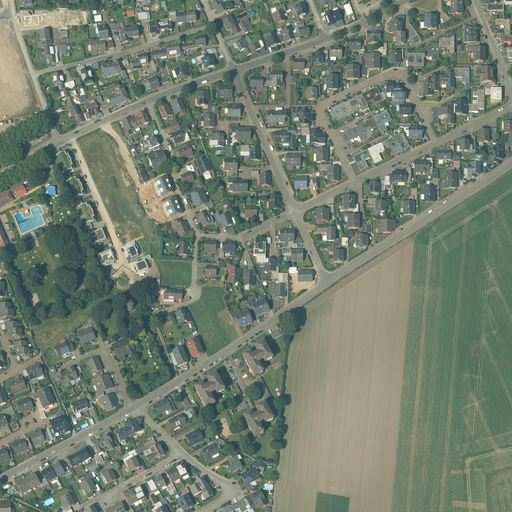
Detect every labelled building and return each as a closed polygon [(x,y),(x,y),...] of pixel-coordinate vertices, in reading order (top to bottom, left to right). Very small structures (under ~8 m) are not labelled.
[(223,4),(220,0),(210,0),(215,9),(219,6),(223,4)] [(318,0),(321,8),(321,9),(330,5),(329,1),(328,1),(327,0),(318,0)] [(220,8),(216,10),(219,15),(223,12),(224,13),(226,12),(229,11),(230,11),(233,9),(231,6),(229,3),(223,6),(220,8)] [(458,3),(451,3),(451,15),(461,15),(462,15),(462,12),(462,3),(458,3)] [(304,4),(295,7),(298,17),(307,15),(304,4)] [(284,5),(275,8),(277,13),(281,12),(281,13),(285,11),(286,11),(284,5)] [(277,13),(274,14),(276,24),(285,21),(283,15),(282,14),(281,14),(281,13),(281,12),(277,13)] [(467,12),(462,12),(462,15),(461,15),(464,21),(470,18),(467,12)] [(149,13),(137,14),(139,21),(150,20),(149,13)] [(195,13),(176,16),(177,22),(177,24),(196,21),(195,13)] [(333,13),(324,16),(324,17),(328,26),(337,23),(335,19),(334,19),(333,13)] [(436,17),(425,17),(425,24),(424,24),(424,29),(427,29),(427,30),(431,30),(431,29),(436,29),(436,17)] [(235,26),(230,18),(223,22),(227,31),(229,29),(231,30),(232,30),(235,35),(239,32),(235,26)] [(247,20),(243,22),(247,28),(248,27),(250,30),(252,29),(247,20)] [(451,20),(445,23),(448,29),(453,26),(451,20)] [(497,20),(495,20),(495,28),(493,28),(492,30),(493,33),(495,33),(495,28),(500,28),(500,26),(504,26),(504,33),(510,33),(510,20),(497,20)] [(161,23),(149,24),(150,34),(157,34),(156,30),(159,29),(159,31),(168,30),(168,31),(172,30),(171,23),(161,24),(161,23)] [(394,23),(393,23),(393,34),(396,34),(401,34),(401,23),(394,23)] [(308,27),(304,28),(303,24),(297,26),(298,32),(299,37),(309,35),(308,27)] [(66,27),(58,28),(59,39),(67,37),(66,27)] [(105,27),(99,28),(100,34),(99,34),(99,39),(104,39),(108,39),(108,38),(107,31),(106,31),(105,27)] [(137,29),(121,31),(122,44),(128,43),(127,39),(138,37),(137,29)] [(290,29),(281,32),(283,36),(285,42),(285,43),(294,40),(292,34),(290,29)] [(469,29),(465,29),(465,37),(466,37),(466,43),(469,43),(469,46),(471,46),(471,43),(476,43),(476,29),(469,29)] [(48,31),(40,32),(40,42),(49,41),(48,31)] [(368,32),(367,32),(367,38),(367,39),(367,40),(367,41),(368,41),(373,41),(378,41),(378,35),(378,32),(377,32),(374,32),(368,32)] [(401,34),(396,34),(396,44),(404,45),(404,34),(401,34)] [(273,35),(268,36),(268,37),(264,38),(268,48),(272,47),(277,46),(276,45),(274,38),(273,35)] [(417,35),(411,38),(415,45),(420,42),(417,35)] [(511,35),(511,36),(505,36),(504,36),(502,36),(502,42),(507,42),(507,41),(511,41),(511,49),(511,35)] [(450,39),(442,39),(439,40),(439,44),(439,48),(439,50),(440,50),(440,48),(442,48),(446,48),(446,49),(449,49),(449,54),(454,54),(454,37),(450,39)] [(204,38),(195,39),(196,44),(196,48),(205,46),(204,38)] [(242,40),(235,44),(237,48),(240,52),(244,50),(247,56),(251,54),(247,48),(243,40),(242,40)] [(49,41),(40,42),(41,49),(44,49),(51,47),(51,42),(49,41)] [(108,41),(91,44),(92,53),(103,51),(102,50),(110,48),(108,41)] [(360,41),(349,41),(349,50),(360,50),(360,46),(360,41)] [(431,44),(431,48),(426,48),(426,51),(426,56),(426,57),(432,57),(432,61),(439,61),(439,48),(439,44),(431,44)] [(252,45),(247,48),(251,54),(255,51),(252,46),(252,45)] [(51,47),(44,49),(46,58),(50,57),(51,64),(55,64),(53,47),(51,47)] [(175,47),(166,48),(167,53),(167,57),(173,56),(173,54),(176,54),(175,47)] [(341,48),(330,48),(330,57),(341,57),(341,48)] [(375,56),(368,56),(368,63),(367,63),(368,63),(368,70),(379,70),(379,58),(379,49),(375,51),(375,56)] [(480,49),(473,49),(473,50),(475,50),(475,59),(474,59),(474,63),(483,63),(483,59),(484,59),(484,49),(480,49)] [(316,55),(312,55),(312,64),(323,64),(323,61),(323,51),(320,51),(320,52),(316,52),(316,55)] [(399,53),(391,53),(391,64),(399,64),(399,60),(399,53)] [(206,55),(195,59),(197,65),(202,63),(201,60),(207,58),(206,55)] [(423,55),(408,56),(408,65),(423,65),(423,56),(423,55)] [(147,56),(137,57),(138,59),(138,62),(136,62),(131,63),(132,67),(137,66),(148,64),(147,56)] [(207,58),(201,60),(202,63),(205,70),(213,67),(211,61),(212,60),(211,57),(208,58),(207,58)] [(304,61),(293,61),(293,70),(304,70),(304,66),(304,61)] [(356,67),(346,67),(346,80),(358,80),(358,65),(358,62),(356,62),(356,67)] [(121,64),(115,65),(116,72),(124,71),(125,72),(125,71),(121,63),(121,64)] [(111,65),(110,64),(103,65),(104,74),(112,73),(112,74),(117,74),(116,72),(115,65),(115,64),(111,65)] [(340,64),(332,67),(335,73),(341,71),(340,64)] [(182,68),(175,71),(178,80),(186,77),(186,76),(185,74),(186,73),(189,71),(187,65),(182,67),(182,68)] [(88,69),(81,72),(82,76),(83,80),(84,80),(85,83),(92,81),(88,69)] [(469,69),(454,69),(454,74),(454,78),(462,78),(462,83),(469,83),(469,69)] [(481,70),(481,77),(481,83),(489,83),(492,83),(492,70),(481,70)] [(282,74),(270,74),(270,82),(274,82),(274,87),(281,87),(281,82),(282,82),(282,74)] [(454,74),(448,74),(448,76),(439,76),(439,78),(439,89),(439,85),(448,85),(448,88),(453,88),(453,89),(454,89),(454,78),(454,74)] [(59,75),(52,76),(54,85),(59,84),(60,84),(61,91),(65,90),(63,77),(60,78),(59,75)] [(337,77),(326,77),(326,87),(328,87),(328,90),(337,90),(337,77)] [(156,78),(147,81),(151,90),(159,87),(158,83),(156,78)] [(434,80),(431,80),(431,81),(426,81),(426,83),(423,83),(423,86),(423,89),(423,92),(423,94),(430,94),(430,90),(439,90),(439,89),(439,78),(434,78),(434,80)] [(262,79),(252,79),(252,87),(262,87),(262,83),(262,79)] [(388,84),(387,84),(387,86),(387,94),(387,92),(390,92),(390,94),(395,94),(400,94),(400,90),(400,84),(388,84)] [(123,86),(114,89),(116,93),(118,92),(119,96),(116,97),(116,96),(108,99),(108,98),(111,107),(128,100),(123,86)] [(231,87),(219,87),(219,97),(220,97),(224,97),(226,97),(226,98),(232,98),(232,92),(231,92),(231,87)] [(376,88),(362,95),(366,103),(373,100),(372,98),(375,97),(377,102),(382,100),(379,95),(376,88)] [(314,89),(307,90),(308,100),(316,100),(316,93),(316,89),(314,89)] [(61,91),(60,92),(63,101),(67,99),(67,100),(68,99),(70,106),(74,105),(71,97),(69,97),(68,93),(67,90),(65,90),(61,91)] [(402,90),(400,90),(400,94),(395,94),(395,99),(398,99),(404,99),(404,96),(403,96),(403,93),(402,90)] [(492,90),(491,90),(491,100),(495,100),(495,102),(501,102),(501,90),(492,90)] [(484,91),(477,91),(477,93),(473,93),(473,97),(477,97),(477,105),(469,105),(469,113),(478,113),(478,110),(484,110),(484,91)] [(208,93),(198,93),(198,100),(199,100),(199,105),(207,105),(208,105),(208,102),(208,93)] [(362,96),(348,103),(349,104),(352,112),(353,111),(361,107),(363,111),(368,109),(366,103),(362,95),(361,95),(362,96)] [(85,96),(78,98),(80,105),(87,103),(85,96)] [(103,103),(100,96),(96,98),(101,110),(108,108),(106,102),(103,103)] [(180,100),(173,103),(173,104),(177,114),(185,111),(180,100)] [(466,102),(454,102),(454,106),(454,112),(462,112),(462,115),(466,115),(466,102)] [(95,103),(86,107),(90,117),(92,116),(93,116),(95,115),(99,113),(95,103)] [(345,103),(332,110),(333,112),(336,118),(343,115),(344,118),(350,115),(345,103)] [(352,112),(349,104),(346,105),(345,103),(350,115),(354,113),(353,111),(352,112)] [(167,106),(159,109),(163,119),(165,120),(167,119),(168,117),(171,116),(167,106)] [(240,106),(228,106),(228,117),(240,117),(240,106)] [(404,106),(399,106),(399,115),(410,115),(410,106),(404,106)] [(454,112),(454,106),(447,106),(447,110),(439,110),(439,113),(439,116),(447,116),(447,125),(454,125),(454,112)] [(76,107),(69,109),(72,118),(76,116),(76,117),(77,116),(80,123),(84,122),(80,114),(78,114),(76,107)] [(303,111),(293,111),(293,118),(294,118),(294,117),(299,117),(299,125),(301,125),(301,129),(309,129),(309,122),(312,122),(312,116),(309,116),(309,111),(303,111)] [(387,112),(373,119),(377,127),(380,133),(383,132),(383,131),(385,131),(383,127),(386,126),(387,126),(388,126),(388,125),(387,122),(391,121),(387,112)] [(144,113),(137,116),(139,119),(135,120),(139,128),(141,127),(142,126),(141,125),(145,124),(146,124),(149,123),(145,114),(144,113)] [(275,113),(267,113),(267,123),(278,123),(278,113),(275,113)] [(214,115),(204,115),(204,128),(214,128),(214,115)] [(135,119),(131,121),(130,119),(123,122),(123,123),(125,128),(127,132),(134,129),(135,130),(139,128),(135,120),(135,119)] [(373,119),(360,125),(367,140),(369,139),(368,137),(368,138),(367,136),(370,135),(368,132),(369,132),(369,131),(377,127),(373,119)] [(177,124),(169,127),(171,132),(175,130),(180,128),(177,124)] [(367,140),(360,125),(346,132),(347,135),(348,138),(350,140),(359,136),(362,142),(367,140)] [(411,128),(409,128),(409,133),(410,133),(410,139),(421,139),(421,128),(416,128),(411,128)] [(238,129),(236,129),(236,130),(236,134),(237,134),(237,140),(250,140),(250,129),(238,129)] [(177,134),(173,136),(174,139),(173,140),(175,145),(184,141),(182,135),(181,132),(177,134)] [(319,132),(310,132),(310,144),(319,144),(319,138),(319,132)] [(488,132),(478,132),(478,143),(488,143),(488,136),(488,132)] [(288,133),(276,133),(276,143),(288,143),(288,138),(288,133)] [(223,135),(214,135),(214,147),(220,147),(223,147),(223,135)] [(400,135),(384,142),(388,149),(392,147),(394,151),(399,148),(398,144),(403,142),(400,135)] [(154,136),(146,139),(148,146),(148,147),(149,151),(159,146),(157,142),(154,140),(155,139),(154,136)] [(471,141),(460,141),(460,147),(461,147),(461,151),(469,151),(469,147),(469,146),(471,146),(471,141)] [(403,142),(398,144),(399,148),(394,151),(392,147),(388,149),(391,156),(407,149),(406,147),(403,142)] [(381,144),(367,150),(370,156),(374,164),(381,161),(378,154),(384,151),(381,144)] [(187,148),(182,150),(178,152),(181,159),(187,157),(188,156),(191,154),(189,149),(189,147),(187,148)] [(228,147),(223,147),(220,147),(220,155),(228,155),(228,147)] [(92,229),(90,223),(85,225),(78,208),(82,206),(79,197),(74,199),(67,182),(72,180),(68,172),(63,174),(56,156),(61,154),(59,149),(51,153),(51,155),(84,232),(88,230),(92,229)] [(257,150),(250,150),(250,160),(259,160),(259,152),(257,152),(257,150)] [(326,150),(316,150),(316,163),(318,163),(321,163),(327,162),(327,157),(326,157),(326,150)] [(367,150),(353,157),(360,171),(367,168),(363,159),(370,156),(367,150)] [(495,150),(492,150),(492,155),(490,155),(490,160),(492,160),(497,160),(502,160),(502,152),(502,150),(495,150)] [(450,151),(438,151),(438,161),(450,161),(450,154),(450,151)] [(72,166),(68,155),(66,156),(64,153),(61,154),(56,156),(63,174),(68,172),(72,170),(70,167),(72,166)] [(158,155),(149,159),(153,169),(160,166),(167,164),(163,155),(159,156),(159,155),(158,155)] [(298,155),(292,155),(292,156),(286,156),(286,155),(286,166),(293,166),(299,166),(299,157),(298,157),(298,155)] [(90,160),(93,170),(100,167),(105,165),(101,156),(90,160)] [(202,160),(196,163),(198,167),(197,167),(199,171),(198,171),(195,172),(197,177),(210,171),(206,160),(205,159),(202,160)] [(237,161),(224,161),(224,171),(231,171),(237,171),(237,161)] [(427,162),(419,163),(419,164),(414,164),(414,172),(429,172),(429,162),(427,162)] [(192,165),(186,167),(187,171),(189,172),(190,173),(189,171),(193,170),(194,172),(195,172),(192,165)] [(470,167),(475,175),(479,175),(479,165),(471,165),(471,166),(470,167)] [(330,169),(328,169),(328,172),(328,181),(337,181),(337,169),(330,169)] [(190,173),(188,174),(188,173),(186,174),(185,175),(186,176),(185,177),(182,179),(184,185),(194,181),(190,174),(194,172),(193,170),(189,171),(190,173)] [(96,176),(100,186),(112,181),(108,172),(103,174),(96,176)] [(406,173),(392,173),(392,183),(406,183),(406,173)] [(456,174),(446,174),(446,188),(456,188),(456,174)] [(269,175),(260,175),(260,186),(270,186),(270,182),(269,182),(269,175)] [(155,183),(161,198),(173,193),(166,178),(155,183)] [(83,192),(79,181),(77,182),(75,179),(72,180),(67,182),(74,199),(79,197),(82,196),(81,192),(83,192)] [(306,179),(296,179),(296,188),(306,188),(306,179)] [(236,182),(234,182),(234,192),(247,192),(247,182),(236,182)] [(378,185),(369,185),(370,190),(371,190),(371,194),(378,194),(378,185)] [(22,187),(15,191),(18,197),(26,192),(22,187)] [(435,187),(425,187),(425,201),(435,201),(435,187)] [(199,193),(198,193),(198,194),(196,195),(195,194),(191,196),(192,198),(192,200),(193,202),(204,198),(203,195),(204,194),(203,192),(203,191),(199,193)] [(11,251),(0,224),(0,208),(14,201),(9,193),(0,197),(0,248),(2,254),(11,251)] [(279,197),(269,197),(269,209),(279,209),(279,197)] [(354,197),(343,197),(343,210),(353,210),(354,210),(354,206),(354,197)] [(204,198),(193,202),(194,205),(195,206),(196,208),(200,206),(201,205),(203,205),(208,203),(208,202),(207,200),(205,200),(204,198)] [(164,204),(170,219),(182,214),(175,199),(164,204)] [(376,202),(376,204),(376,212),(385,212),(385,202),(376,202)] [(413,203),(404,203),(404,215),(413,215),(413,203)] [(94,218),(90,207),(88,208),(86,204),(82,206),(78,208),(85,225),(90,223),(93,222),(92,218),(94,218)] [(256,208),(245,208),(245,217),(256,217),(256,208)] [(327,210),(316,210),(316,223),(328,223),(328,213),(327,213),(327,210)] [(201,214),(198,215),(202,225),(204,226),(209,224),(207,220),(208,218),(206,213),(206,212),(201,214)] [(228,214),(222,217),(219,218),(221,222),(223,227),(223,228),(232,224),(228,214)] [(386,222),(385,223),(382,223),(382,233),(391,233),(391,229),(390,229),(390,222),(386,222)] [(182,224),(177,226),(176,224),(175,225),(180,236),(182,235),(184,236),(185,235),(186,234),(186,233),(188,232),(184,223),(182,224)] [(102,230),(95,233),(99,243),(106,240),(103,234),(102,230)] [(294,231),(280,231),(280,241),(288,241),(288,242),(294,242),(294,231)] [(99,243),(95,233),(90,235),(88,236),(90,239),(93,246),(99,243)] [(367,237),(356,237),(356,248),(367,248),(367,237)] [(265,239),(256,239),(256,251),(265,251),(265,239)] [(212,242),(210,242),(209,243),(205,242),(205,244),(204,245),(204,247),(205,248),(205,251),(215,251),(215,249),(215,243),(213,243),(212,242)] [(228,243),(223,243),(223,249),(223,252),(224,252),(234,253),(235,244),(231,244),(230,243),(229,243),(228,243)] [(188,244),(179,244),(178,256),(187,256),(188,244)] [(138,250),(136,246),(127,249),(128,253),(127,254),(128,258),(130,257),(131,259),(138,257),(137,254),(136,251),(138,250)] [(302,251),(292,251),(291,255),(291,261),(302,261),(302,251)] [(343,252),(333,252),(333,263),(343,263),(343,252)] [(110,253),(104,255),(108,263),(113,261),(110,253)] [(108,263),(104,255),(102,256),(99,257),(99,258),(102,265),(108,263)] [(273,260),(264,260),(264,272),(274,272),(274,270),(275,270),(275,269),(275,264),(273,264),(273,260)] [(147,261),(143,262),(135,265),(138,274),(148,270),(146,265),(148,264),(147,261)] [(211,267),(206,267),(206,276),(216,276),(216,268),(216,267),(211,267)] [(235,270),(229,270),(229,281),(230,283),(234,283),(236,281),(236,280),(237,279),(238,279),(239,273),(242,274),(242,270),(235,270)] [(311,272),(298,272),(298,282),(305,282),(311,281),(311,272)] [(252,274),(245,274),(244,286),(253,286),(253,276),(254,275),(252,274)] [(282,286),(275,286),(275,298),(283,298),(283,291),(284,291),(284,286),(282,286)] [(167,291),(166,291),(166,293),(165,300),(175,301),(175,300),(175,292),(167,291)] [(36,311),(43,307),(36,293),(29,296),(36,311)] [(138,297),(132,296),(121,299),(118,302),(116,306),(117,313),(123,321),(143,314),(144,308),(142,302),(138,297)] [(269,303),(266,296),(260,298),(261,298),(263,301),(264,301),(266,304),(269,303)] [(263,301),(258,303),(262,314),(269,312),(266,304),(264,301),(263,301)] [(262,314),(258,303),(253,305),(252,306),(253,309),(256,317),(262,314)] [(184,311),(176,314),(178,319),(177,320),(178,322),(182,321),(182,323),(187,321),(188,321),(185,314),(184,311)] [(248,315),(247,312),(246,313),(241,315),(245,326),(252,323),(248,315)] [(241,315),(236,317),(235,317),(236,321),(239,328),(245,326),(241,315)] [(91,329),(78,335),(82,344),(88,342),(88,341),(95,338),(91,329)] [(281,329),(267,336),(270,341),(283,334),(281,329)] [(197,340),(187,344),(193,358),(193,359),(203,355),(197,340)] [(124,341),(118,344),(113,346),(118,360),(125,357),(124,356),(131,353),(129,349),(127,349),(124,341)] [(69,343),(55,349),(58,357),(74,351),(70,342),(69,343)] [(264,342),(254,347),(256,351),(251,354),(251,352),(243,357),(253,377),(263,372),(257,362),(263,359),(264,363),(272,358),(264,342)] [(180,349),(173,351),(174,352),(173,353),(176,360),(184,356),(183,354),(181,349),(180,349)] [(184,356),(176,360),(179,367),(180,366),(180,367),(187,365),(186,364),(187,363),(185,358),(184,356),(185,356),(184,356)] [(97,359),(88,362),(93,374),(95,373),(101,371),(102,371),(97,359)] [(39,365),(32,368),(37,378),(43,375),(39,365)] [(57,375),(54,367),(48,370),(52,378),(57,376),(57,375)] [(32,368),(26,370),(28,376),(30,381),(37,378),(32,368)] [(73,368),(67,370),(67,371),(65,372),(69,382),(77,379),(73,368)] [(63,373),(62,372),(57,375),(57,376),(62,386),(69,382),(65,372),(63,373)] [(225,390),(216,374),(207,379),(209,383),(203,386),(202,384),(194,389),(206,409),(215,404),(209,394),(215,391),(217,395),(225,390)] [(107,375),(93,381),(98,392),(101,391),(101,393),(103,392),(112,388),(107,375)] [(270,396),(260,377),(255,380),(265,398),(270,396)] [(22,382),(21,379),(18,380),(18,381),(10,384),(13,391),(17,389),(17,390),(24,387),(22,382)] [(243,397),(236,384),(231,387),(238,400),(243,397)] [(48,389),(37,394),(39,398),(43,408),(54,403),(48,389)] [(113,395),(105,398),(104,395),(97,397),(96,398),(98,401),(102,400),(106,411),(117,406),(113,395)] [(185,397),(181,400),(185,409),(190,406),(185,397)] [(28,399),(17,404),(21,413),(29,410),(30,407),(29,405),(31,405),(31,404),(29,399),(28,399)] [(85,399),(71,405),(75,415),(80,413),(80,412),(88,408),(89,410),(89,409),(85,399)] [(166,400),(161,403),(154,406),(154,407),(153,407),(158,415),(170,409),(168,405),(166,400)] [(251,413),(243,417),(254,438),(263,433),(258,423),(263,420),(265,424),(273,419),(265,403),(255,408),(257,412),(252,415),(251,413)] [(63,411),(55,414),(58,420),(60,419),(65,417),(63,411)] [(185,423),(181,415),(168,422),(172,429),(179,425),(179,426),(185,423)] [(58,420),(50,423),(54,433),(63,429),(63,428),(64,428),(62,422),(60,419),(58,420)] [(70,432),(65,421),(62,422),(64,428),(63,428),(63,429),(65,434),(70,432)] [(124,429),(116,433),(121,444),(122,446),(126,444),(124,442),(126,441),(126,439),(140,431),(135,421),(124,427),(124,426),(123,427),(124,429)] [(194,432),(193,433),(186,437),(190,446),(203,439),(199,432),(198,430),(194,432)] [(39,432),(36,434),(31,437),(35,446),(45,442),(42,436),(41,433),(39,433),(39,432)] [(48,434),(42,436),(45,442),(47,441),(48,442),(51,441),(48,434)] [(108,436),(100,440),(104,448),(108,446),(108,447),(109,450),(111,450),(113,449),(113,447),(112,444),(108,436)] [(32,448),(28,438),(23,440),(27,450),(32,448)] [(23,440),(13,445),(17,454),(27,450),(23,440)] [(100,440),(93,444),(97,452),(100,450),(101,449),(104,448),(100,440)] [(154,440),(144,445),(145,448),(156,443),(154,440)] [(144,445),(134,450),(137,455),(146,450),(145,448),(144,445)] [(159,445),(149,449),(152,455),(153,455),(156,459),(155,459),(155,460),(164,455),(159,445)] [(213,445),(207,448),(202,451),(208,462),(213,460),(212,457),(218,454),(214,445),(213,445)] [(86,449),(76,455),(81,463),(84,462),(85,463),(91,459),(86,449)] [(5,450),(0,451),(0,462),(9,459),(8,458),(5,450)] [(129,456),(124,459),(126,463),(134,458),(134,457),(132,454),(129,456)] [(76,455),(67,459),(72,468),(72,467),(77,465),(81,463),(76,455)] [(100,455),(94,459),(96,463),(98,465),(103,462),(100,455)] [(152,455),(146,458),(149,463),(155,460),(155,459),(156,459),(153,455),(152,455)] [(134,458),(126,463),(131,472),(140,468),(135,458),(134,458)] [(236,458),(225,463),(229,471),(236,467),(237,470),(242,468),(236,458)] [(59,464),(51,468),(57,478),(64,474),(59,464)] [(182,465),(174,469),(179,479),(187,475),(182,465)] [(111,466),(100,472),(102,476),(103,475),(111,471),(111,472),(113,470),(111,466)] [(51,468),(42,473),(47,483),(57,478),(51,468)] [(255,468),(241,476),(245,485),(244,485),(244,487),(245,489),(251,486),(250,483),(254,481),(256,483),(261,480),(257,472),(255,469),(255,468)] [(174,469),(166,474),(171,483),(179,479),(174,469)] [(111,471),(103,475),(104,476),(104,475),(108,484),(116,480),(111,472),(111,471)] [(35,475),(26,480),(31,489),(31,488),(34,486),(35,487),(40,485),(35,475)] [(197,475),(191,478),(194,483),(199,480),(197,475)] [(160,477),(153,481),(158,490),(165,486),(160,477)] [(199,480),(194,483),(196,486),(191,489),(194,496),(201,492),(199,489),(205,486),(202,479),(199,480)] [(26,480),(17,485),(20,490),(22,494),(31,489),(26,480)] [(90,481),(81,486),(82,486),(84,490),(87,495),(87,496),(96,491),(92,483),(90,481)] [(153,481),(145,485),(150,494),(151,494),(150,493),(157,489),(158,490),(153,481)] [(205,486),(199,489),(201,492),(203,495),(204,495),(206,499),(205,499),(205,500),(212,496),(209,489),(207,485),(206,485),(205,486)] [(187,487),(181,491),(184,496),(189,493),(187,487)] [(140,488),(132,492),(137,502),(141,500),(143,503),(147,501),(143,493),(140,488)] [(132,492),(124,496),(129,506),(137,502),(132,492)] [(260,492),(247,498),(242,501),(244,506),(246,509),(258,502),(261,508),(267,505),(260,492)] [(69,496),(61,500),(64,506),(65,505),(67,508),(66,509),(74,505),(69,496)] [(187,496),(178,501),(181,508),(183,511),(184,511),(192,507),(187,496)] [(53,497),(44,502),(46,506),(55,501),(53,497)]
